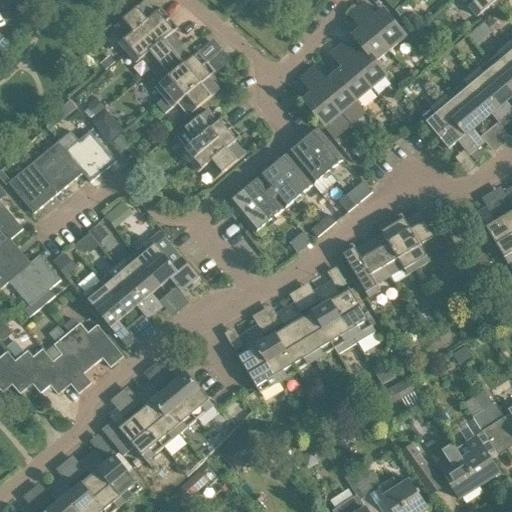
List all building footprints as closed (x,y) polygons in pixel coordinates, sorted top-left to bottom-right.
[(473,0),(475,2),(469,7),(478,17),(497,0),(473,0)] [(145,1),(109,31),(110,31),(116,27),(125,38),(119,43),(127,54),(169,18),(161,8),(155,13),(145,1)] [(364,2),(356,8),(391,50),(406,37),(384,10),(375,17),(364,2)] [(352,36),(364,50),(365,50),(375,63),(376,62),(391,50),(356,8),(349,14),(361,29),(352,36)] [(169,18),(127,54),(136,63),(142,58),(152,70),(182,46),(172,33),(178,28),(169,18)] [(486,23),(493,32),(499,27),(492,18),(486,23)] [(486,23),(485,22),(478,27),(486,37),(493,32),(486,23)] [(345,42),(337,48),(372,89),(388,76),(376,62),(375,63),(365,50),(364,50),(356,56),(345,42)] [(182,46),(152,70),(162,83),(156,88),(164,98),(206,63),(198,53),(192,58),(182,46)] [(342,68),(334,75),(356,102),(372,89),(337,48),(330,54),(342,68)] [(511,57),(505,49),(488,63),(511,91),(511,57)] [(115,63),(110,57),(101,65),(106,70),(115,63)] [(165,99),(158,104),(166,113),(179,103),(188,114),(182,119),(183,120),(219,90),(208,78),(215,73),(206,63),(164,98),(165,99)] [(511,91),(488,63),(472,76),(510,122),(511,119),(511,109),(506,102),(511,97),(511,91)] [(314,67),(307,73),(341,115),(356,102),(334,75),(326,81),(314,67)] [(341,115),(307,73),(300,79),(311,94),(303,100),(326,127),(341,115)] [(472,76),(455,90),(482,123),(491,115),(502,128),(510,122),(472,76)] [(455,90),(438,104),(476,149),(484,143),(473,130),(482,123),(455,90)] [(88,106),(89,108),(96,116),(105,109),(96,99),(88,106)] [(61,109),(67,116),(77,109),(70,101),(61,109)] [(476,149),(438,104),(422,118),(449,150),(458,143),(468,156),(476,149)] [(181,153),(190,163),(232,127),(224,117),(218,122),(207,110),(177,135),(188,147),(181,153)] [(124,134),(115,123),(101,134),(109,145),(124,134)] [(232,127),(190,163),(198,172),(204,167),(215,180),(244,155),(234,142),(240,137),(232,127)] [(317,130),(303,142),(328,173),(343,161),(317,130)] [(71,131),(58,142),(66,151),(65,152),(83,173),(82,174),(88,180),(90,183),(116,162),(90,131),(79,141),(71,131)] [(58,142),(33,162),(59,193),(82,174),(83,173),(65,152),(66,151),(58,142)] [(303,142),(288,154),(313,185),(328,173),(303,142)] [(288,154),(274,166),(299,197),(313,185),(288,154)] [(11,181),(8,183),(34,214),(59,193),(33,162),(11,181)] [(274,166),(259,178),(285,209),(299,197),(274,166)] [(2,171),(0,172),(0,178),(6,185),(8,183),(11,181),(2,171)] [(259,178),(244,190),(270,221),(285,209),(259,178)] [(355,206),(372,193),(364,182),(347,196),(355,206)] [(244,190),(229,202),(232,206),(240,216),(255,233),(270,221),(244,190)] [(355,206),(347,196),(339,203),(348,213),(355,206)] [(2,204),(0,205),(0,248),(11,240),(23,230),(2,204)] [(232,206),(227,211),(234,220),(240,216),(232,206)] [(486,208),(478,214),(508,264),(511,261),(511,229),(504,217),(495,222),(486,208)] [(105,215),(113,225),(121,219),(113,209),(105,215)] [(401,215),(390,221),(418,268),(429,262),(425,255),(438,247),(446,260),(458,253),(444,229),(433,235),(419,213),(405,221),(401,215)] [(329,215),(321,222),(327,230),(336,223),(329,215)] [(383,235),(369,243),(389,276),(403,268),(407,275),(418,268),(390,221),(379,228),(383,235)] [(321,222),(311,230),(317,238),(327,230),(321,222)] [(106,232),(99,224),(89,232),(96,240),(106,232)] [(160,232),(134,254),(161,286),(170,279),(180,292),(198,278),(160,232)] [(100,248),(89,235),(74,248),(82,258),(87,254),(89,257),(100,248)] [(297,255),(309,245),(301,236),(290,246),(297,255)] [(0,289),(1,291),(10,283),(9,282),(31,264),(30,263),(11,240),(0,248),(0,289)] [(389,276),(369,243),(356,251),(352,244),(340,251),(368,298),(380,291),(376,284),(389,276)] [(64,253),(53,262),(65,276),(75,267),(64,253)] [(134,254),(117,268),(154,313),(162,307),(151,294),(161,286),(134,254)] [(31,264),(9,282),(10,283),(30,307),(25,311),(31,318),(55,297),(50,290),(61,281),(40,256),(30,263),(31,264)] [(117,268),(101,282),(127,314),(136,307),(147,319),(154,313),(117,268)] [(101,282),(84,296),(121,341),(127,348),(135,342),(129,334),(119,321),(127,314),(101,282)] [(331,282),(322,287),(353,338),(356,344),(375,333),(372,327),(350,290),(339,296),(331,282)] [(308,283),(290,292),(298,309),(317,299),(308,283)] [(322,307),(312,313),(334,349),(338,355),(356,344),(353,338),(322,287),(314,292),(322,307)] [(294,305),(286,309),(316,360),(334,349),(312,313),(302,319),(294,305)] [(286,329),(275,335),(297,371),(316,360),(286,309),(277,314),(286,329)] [(73,319),(63,327),(69,333),(66,335),(93,367),(102,359),(110,369),(123,358),(97,326),(88,334),(79,324),(78,325),(73,319)] [(12,333),(5,324),(0,327),(0,337),(3,341),(12,333)] [(58,326),(48,334),(56,344),(54,346),(62,355),(53,363),(52,363),(71,385),(70,386),(78,395),(92,384),(84,375),(93,367),(66,335),(66,336),(58,326)] [(257,327),(248,332),(279,382),(297,371),(275,335),(265,341),(257,327)] [(248,351),(238,358),(253,383),(259,394),(279,382),(248,332),(240,337),(248,351)] [(25,353),(15,341),(7,348),(17,360),(19,358),(25,353)] [(15,361),(14,362),(33,385),(40,394),(50,386),(58,396),(70,386),(71,385),(52,363),(53,363),(45,353),(42,350),(33,358),(27,351),(19,358),(15,361)] [(0,390),(3,393),(12,386),(20,395),(33,385),(14,362),(15,361),(7,352),(0,357),(0,390)] [(160,360),(147,371),(155,382),(169,371),(160,360)] [(178,380),(169,388),(196,421),(213,406),(176,361),(168,368),(178,380)] [(376,374),(382,384),(395,377),(389,367),(376,374)] [(410,379),(384,394),(390,405),(417,391),(410,379)] [(150,382),(142,389),(179,434),(196,421),(169,388),(160,395),(150,382)] [(126,386),(112,398),(128,417),(142,405),(126,386)] [(145,408),(135,416),(162,449),(179,434),(142,389),(135,395),(145,408)] [(485,411),(484,412),(504,444),(511,439),(511,414),(505,419),(495,404),(494,405),(485,391),(475,398),(485,411)] [(336,395),(326,401),(331,411),(342,405),(336,395)] [(162,449),(135,416),(127,423),(116,410),(108,417),(112,421),(101,431),(123,457),(134,448),(146,462),(162,449)] [(472,453),(462,459),(462,460),(480,488),(501,474),(487,453),(493,450),(494,451),(504,444),(484,412),(473,419),(482,433),(466,444),(472,453)] [(246,429),(220,454),(234,468),(243,460),(246,463),(263,447),(261,446),(246,429)] [(218,434),(213,439),(218,445),(224,440),(218,434)] [(268,439),(261,446),(263,447),(271,456),(278,449),(268,439)] [(413,445),(400,454),(423,486),(430,496),(444,486),(437,477),(413,445)] [(462,460),(462,459),(454,446),(435,459),(443,472),(442,472),(460,500),(480,488),(462,460)] [(95,451),(87,458),(125,504),(142,489),(115,457),(106,464),(95,451)] [(90,477),(81,485),(103,511),(114,511),(125,504),(87,458),(80,464),(90,477)] [(365,464),(355,471),(370,494),(380,487),(365,464)] [(358,497),(334,511),(368,511),(366,509),(360,500),(370,494),(355,471),(345,477),(358,497)] [(209,482),(201,473),(182,490),(190,499),(209,482)] [(62,479),(54,486),(75,511),(103,511),(81,485),(72,492),(62,479)] [(384,497),(393,511),(423,511),(427,509),(409,481),(384,497)] [(57,504),(48,511),(75,511),(54,486),(47,492),(57,504)]
